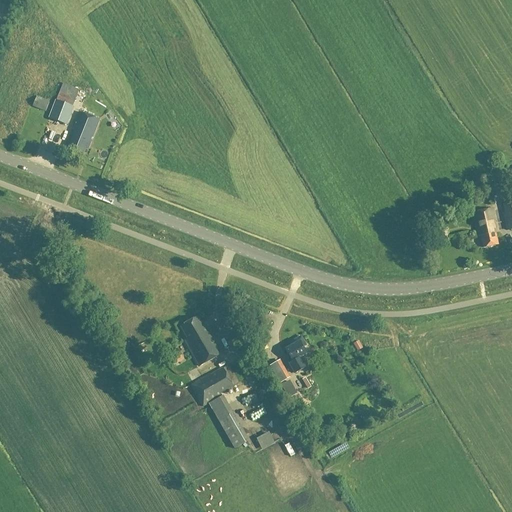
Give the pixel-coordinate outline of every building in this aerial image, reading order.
[(56,101),(72,107),(79,90),(63,84),(56,101)] [(36,97),(31,107),(45,112),(48,102),(36,97)] [(73,107),(72,107),(56,101),(55,101),(48,119),(67,126),(73,107)] [(67,149),(82,155),(84,148),(87,149),(99,120),(78,112),(71,131),(73,132),(67,149)] [(511,202),(503,205),(505,214),(503,215),(507,231),(511,229),(511,202)] [(492,209),(472,214),(477,237),(479,236),(482,248),(497,245),(495,233),(497,232),(492,209)] [(436,242),(448,239),(445,225),(433,228),(436,242)] [(294,270),(309,274),(310,269),(295,264),(294,270)] [(209,332),(206,334),(197,317),(180,327),(186,339),(184,341),(199,367),(221,354),(209,332)] [(306,354),(302,347),(305,345),(300,336),(290,342),(292,345),(285,350),(292,362),(288,364),(290,368),(294,374),(305,367),(299,358),(306,354)] [(371,337),(364,340),(368,348),(375,345),(371,337)] [(174,365),(185,360),(182,353),(171,358),(174,365)] [(282,367),(279,362),(270,367),(279,383),(288,378),(286,373),(284,374),(280,368),(282,367)] [(190,386),(202,407),(220,396),(219,394),(225,391),(226,392),(233,388),(221,369),(210,376),(209,374),(190,386)] [(254,414),(262,411),(259,406),(252,410),(254,414)] [(256,437),(261,446),(274,437),(269,429),(256,437)]
